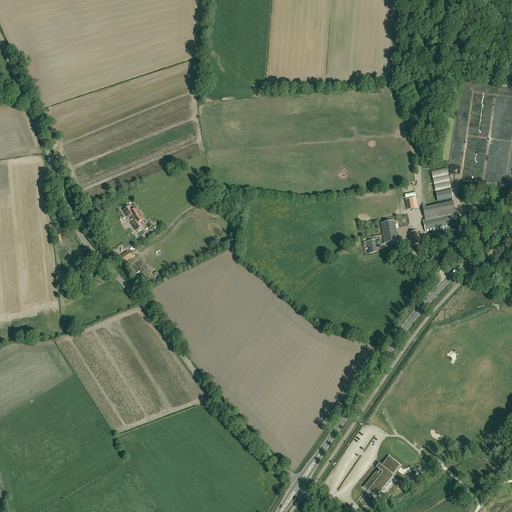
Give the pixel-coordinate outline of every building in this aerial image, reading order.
[(434,180),(435,186),(436,191),(452,189),(449,170),(433,173),(434,180)] [(450,190),(436,193),(437,202),(452,199),(450,190)] [(417,209),(415,198),(405,200),(407,211),(417,209)] [(425,220),(455,213),(452,202),(422,208),(425,220)] [(132,224),(136,231),(142,227),(140,223),(144,220),(142,217),(143,217),(139,210),(138,211),(137,208),(132,211),(129,206),(123,210),(128,218),(130,216),(134,222),(132,224)] [(455,213),(425,220),(423,220),(425,232),(458,225),(456,213),(455,213)] [(384,243),(398,241),(394,221),(381,224),(384,243)] [(419,234),(418,231),(406,234),(407,241),(409,241),(410,246),(421,244),(419,234)] [(376,253),(374,240),(366,242),(368,255),(376,253)] [(121,266),(132,258),(129,253),(117,260),(121,266)] [(472,423),(475,420),(471,416),(461,427),(465,431),(472,423)] [(374,495),(395,469),(399,466),(389,458),(365,487),(374,495)]
